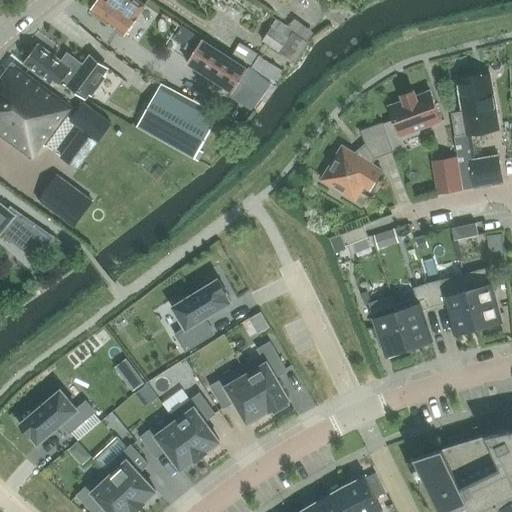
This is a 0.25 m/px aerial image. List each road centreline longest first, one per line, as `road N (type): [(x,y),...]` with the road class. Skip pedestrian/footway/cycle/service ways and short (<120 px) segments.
road 1 (residential): [(357,414),(207,511)]
road 2 (residential): [(357,414),(288,265)]
road 3 (residential): [(511,367),(357,414)]
